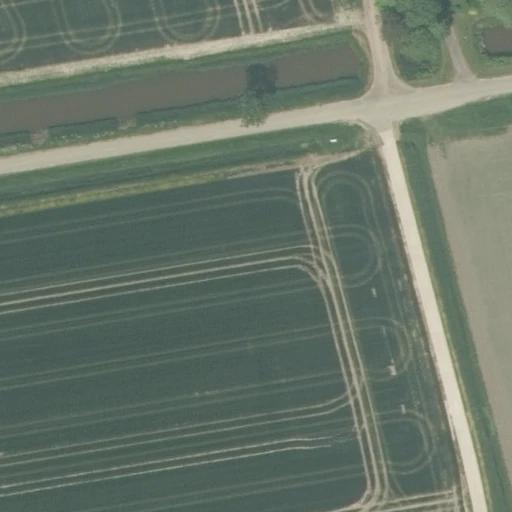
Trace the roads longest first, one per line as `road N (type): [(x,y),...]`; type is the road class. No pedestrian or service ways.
road 1 (track): [(383,107),(481,511)]
road 2 (unclassified): [(0,167),(383,107)]
road 3 (unclassified): [(383,107),(511,87)]
